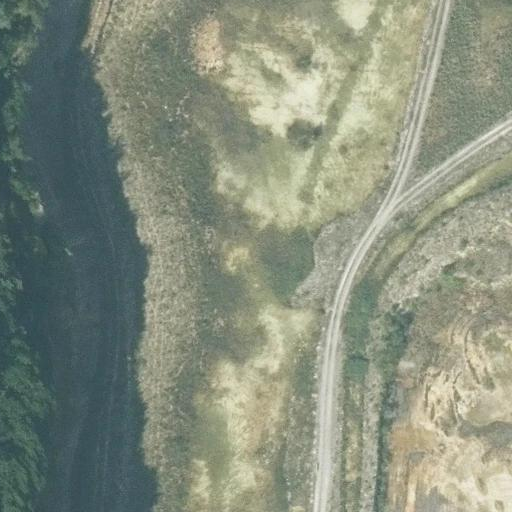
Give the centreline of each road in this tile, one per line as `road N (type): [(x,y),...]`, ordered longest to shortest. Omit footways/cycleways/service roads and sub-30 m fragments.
road 1 (track): [(313,511),(320,315),(342,240),(378,198),(511,112)]
road 2 (track): [(378,198),(426,0)]
